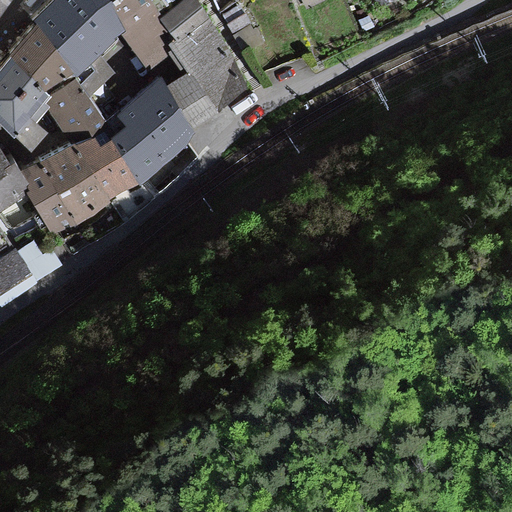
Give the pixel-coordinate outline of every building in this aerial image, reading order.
[(0,0),(0,13),(10,0),(0,0)] [(50,0),(32,19),(35,22),(72,71),(75,74),(124,32),(126,30),(109,0),(50,0)] [(161,12),(149,0),(109,0),(126,30),(124,32),(148,66),(169,53),(166,49),(170,46),(167,41),(172,36),(157,16),(161,12)] [(208,14),(197,0),(177,0),(161,12),(157,16),(172,36),(175,39),(208,14)] [(398,0),(370,0),(375,11),(398,0)] [(184,63),(187,69),(217,111),(246,85),(208,14),(175,39),(172,36),(167,41),(170,46),(166,49),(169,53),(175,60),(180,66),(184,63)] [(8,56),(34,78),(46,88),(72,71),(35,22),(32,26),(8,56)] [(44,101),(38,96),(46,88),(34,78),(8,56),(0,65),(0,118),(9,128),(25,111),(31,116),(44,101)] [(187,69),(167,83),(192,128),(217,111),(187,69)] [(119,110),(129,123),(113,134),(109,137),(135,183),(194,132),(192,128),(167,83),(161,75),(135,96),(119,110)] [(99,143),(109,137),(113,134),(77,80),(47,99),(54,113),(69,138),(83,131),(87,138),(93,134),(99,143)] [(99,143),(93,134),(87,138),(83,140),(75,144),(107,199),(135,183),(109,137),(99,143)] [(70,141),(53,151),(40,158),(75,218),(107,199),(75,144),(73,140),(70,141)] [(1,164),(5,170),(0,172),(0,206),(4,203),(25,189),(22,182),(27,180),(20,168),(11,157),(8,160),(1,164)] [(50,232),(75,218),(40,158),(21,168),(20,168),(27,180),(22,182),(25,189),(50,232)] [(0,291),(30,272),(0,232),(0,291)]
